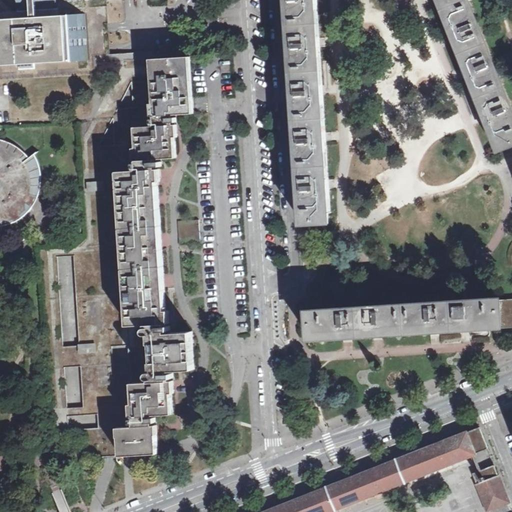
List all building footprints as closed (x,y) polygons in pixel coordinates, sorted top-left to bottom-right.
[(18,0),(20,11),(32,10),(32,18),(0,19),(0,65),(19,64),(19,70),(36,69),(35,64),(88,60),(86,27),(86,15),(38,18),(37,10),(58,9),(58,2),(94,0),(18,0)] [(289,0),(304,225),(329,224),(329,213),(331,213),(317,0),(289,0)] [(511,143),(511,110),(468,0),(438,0),(454,38),(467,73),(498,149),(511,143)] [(194,114),(191,57),(152,59),(152,68),(154,103),(151,104),(152,116),(155,116),(155,119),(152,119),(152,124),(156,124),(155,126),(136,127),(137,149),(134,149),(135,161),(137,161),(137,164),(135,164),(135,168),(138,168),(138,171),(119,172),(128,326),(148,325),(148,328),(146,329),(146,331),(146,333),(148,335),(150,334),(151,344),(154,344),(154,362),(152,362),(152,372),(150,373),(150,377),(150,379),(152,379),(152,382),(131,383),(133,404),(130,405),(131,416),(134,417),(134,420),(131,420),(131,424),(135,424),(135,427),(117,428),(118,438),(120,438),(121,456),(130,455),(159,453),(158,448),(157,431),(157,425),(154,425),(153,422),(156,422),(156,418),(154,418),(153,415),(173,414),(171,394),(175,393),(174,387),(174,381),(171,381),(171,378),(174,378),(174,374),(170,374),(170,371),(194,369),(192,332),(168,333),(167,331),(170,331),(170,326),(167,327),(167,323),(170,323),(169,315),(169,311),(166,311),(164,276),(161,239),(159,204),(158,183),(161,182),(160,174),(160,169),(157,170),(157,167),(162,166),(162,162),(156,162),(156,160),(177,159),(175,138),(178,137),(178,129),(177,125),(175,125),(174,122),(177,122),(177,118),(174,118),(174,115),(194,114)] [(0,223),(1,224),(3,224),(5,223),(7,223),(9,222),(12,221),(14,220),(15,219),(17,218),(19,217),(21,216),(23,214),(25,213),(26,212),(29,209),(30,207),(31,206),(33,204),(34,202),(35,200),(36,198),(36,197),(38,194),(38,193),(38,191),(39,189),(39,187),(39,185),(39,183),(39,180),(39,178),(39,176),(39,174),(39,172),(38,171),(38,169),(38,167),(37,165),(37,163),(36,161),(35,160),(34,158),(33,157),(26,162),(25,160),(24,159),(22,158),(21,157),(19,155),(18,154),(16,152),(15,151),(13,150),(11,149),(9,148),(7,147),(5,147),(3,146),(1,146),(0,145),(0,223)] [(198,223),(183,223),(184,243),(199,242),(198,223)] [(63,340),(76,339),(72,282),(59,283),(63,340)] [(385,308),(311,313),(312,340),(349,338),(379,336),(435,332),(467,330),(502,328),(501,324),(500,304),(500,301),(473,302),(385,308)] [(511,303),(500,304),(501,324),(511,322),(511,303)] [(96,343),(78,346),(80,355),(97,352),(96,343)] [(69,428),(85,427),(84,422),(95,422),(94,415),(69,416),(69,428)] [(444,442),(266,511),(328,511),(489,449),(480,427),(459,436),(444,442)] [(510,502),(495,465),(474,473),(488,510),(510,502)]
